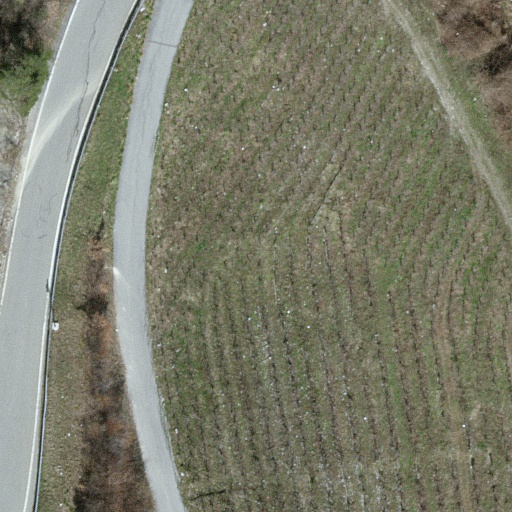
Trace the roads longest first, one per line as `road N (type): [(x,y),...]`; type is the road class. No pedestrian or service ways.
road 1 (unclassified): [(171,511),(134,357),(129,252),(143,122),(178,0)]
road 2 (unclassified): [(105,0),(44,188),(0,476)]
